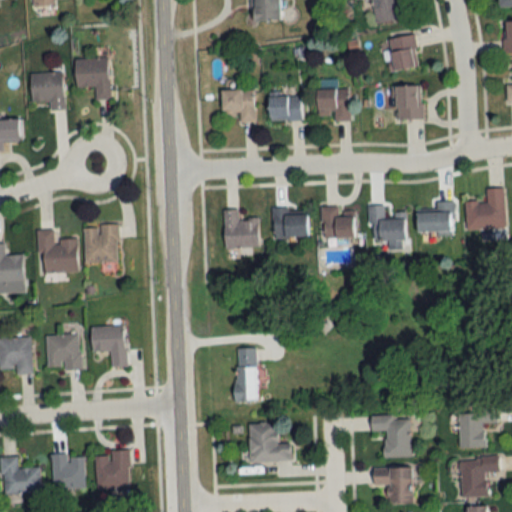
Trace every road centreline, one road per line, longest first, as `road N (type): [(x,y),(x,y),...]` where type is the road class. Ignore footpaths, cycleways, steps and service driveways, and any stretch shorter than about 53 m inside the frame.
road 1 (tertiary): [(164,0),(184,511)]
road 2 (residential): [(171,168),(378,169),(511,151)]
road 3 (residential): [(0,418),(180,408)]
road 4 (residential): [(446,0),(472,155)]
road 5 (residential): [(329,504),(184,506)]
